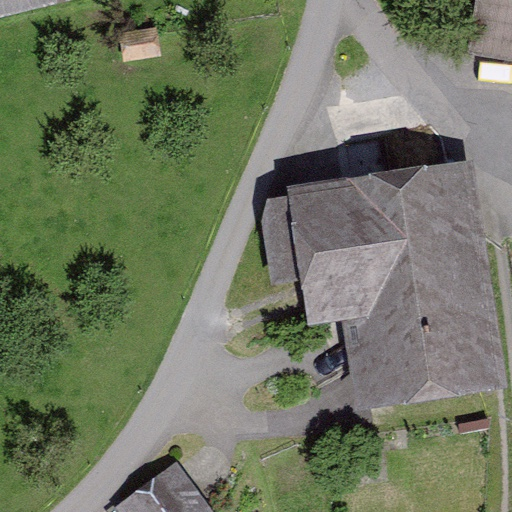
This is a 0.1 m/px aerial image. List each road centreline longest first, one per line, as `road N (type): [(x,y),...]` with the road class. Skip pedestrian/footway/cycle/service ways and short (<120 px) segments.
road 1 (unclassified): [(77,511),(140,437),(174,377),(304,75),(325,0)]
road 2 (track): [(511,389),(480,115)]
